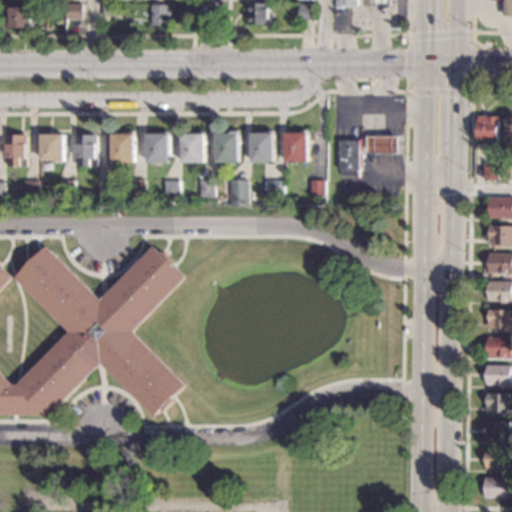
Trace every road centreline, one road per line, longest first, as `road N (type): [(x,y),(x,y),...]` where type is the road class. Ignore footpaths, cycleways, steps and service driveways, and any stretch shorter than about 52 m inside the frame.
road 1 (secondary): [(422,65),(419,511)]
road 2 (secondary): [(447,511),(448,160)]
road 3 (residential): [(0,102),(279,102),(298,95),(314,65)]
road 4 (tertiary): [(0,66),(314,65)]
